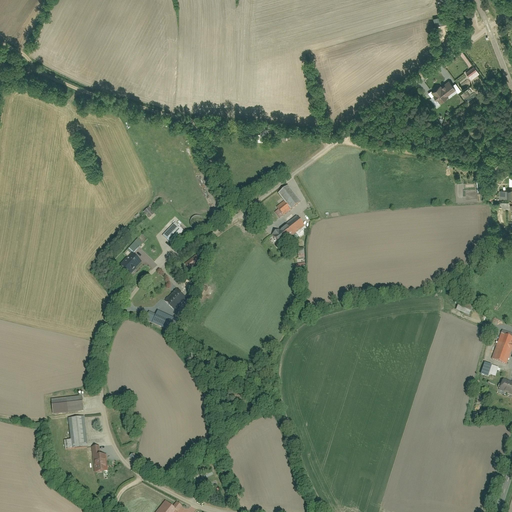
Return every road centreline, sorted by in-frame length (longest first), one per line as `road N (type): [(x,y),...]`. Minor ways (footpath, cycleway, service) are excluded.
road 1 (unclassified): [(511,6),(222,227),(162,263),(111,328),(100,402),(113,447),(142,477),(220,511)]
road 2 (track): [(0,42),(46,79),(186,115),(511,163)]
